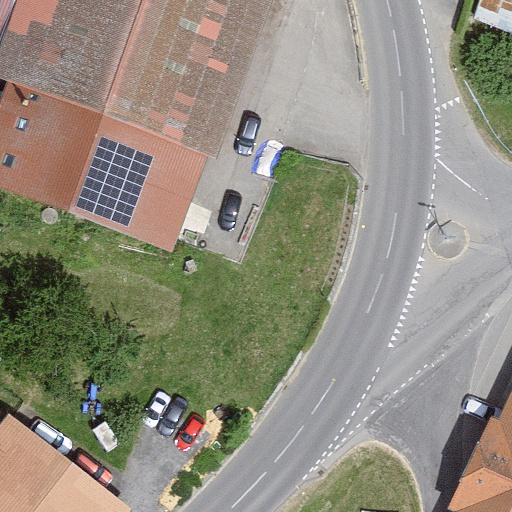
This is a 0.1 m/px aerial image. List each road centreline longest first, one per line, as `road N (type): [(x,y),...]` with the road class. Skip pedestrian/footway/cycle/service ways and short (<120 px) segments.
road 1 (secondary): [(335,379),(376,297),(402,140)]
road 2 (secondary): [(226,511),(335,379)]
road 3 (residential): [(394,353),(430,425),(442,511)]
road 4 (tertiary): [(511,260),(394,353)]
road 5 (secondary): [(402,140),(386,0)]
road 6 (tertiary): [(402,140),(511,197)]
